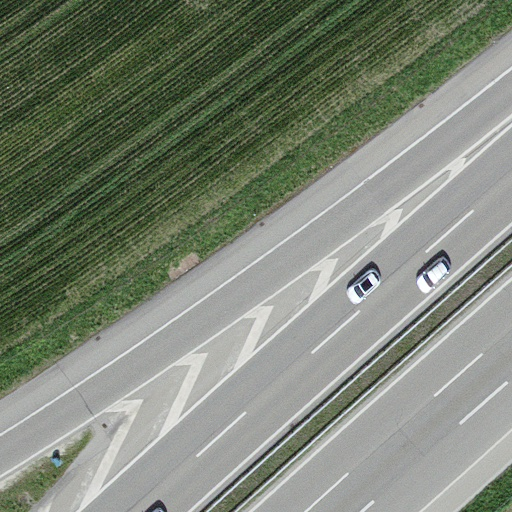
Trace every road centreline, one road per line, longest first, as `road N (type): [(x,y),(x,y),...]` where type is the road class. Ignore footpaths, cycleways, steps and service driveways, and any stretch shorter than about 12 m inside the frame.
road 1 (motorway): [(511,91),(272,272),(0,455)]
road 2 (motorway): [(511,175),(135,511)]
road 3 (motorway): [(305,511),(511,327)]
